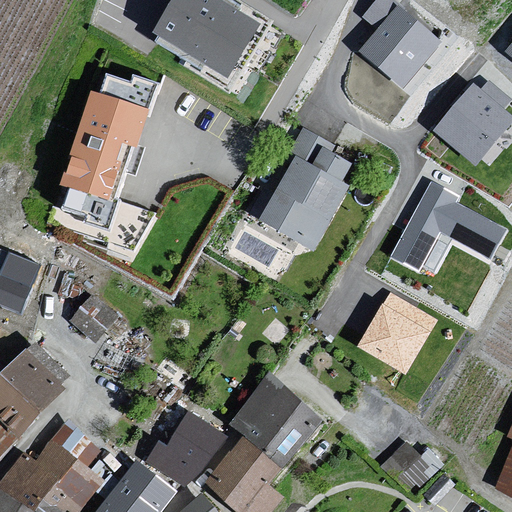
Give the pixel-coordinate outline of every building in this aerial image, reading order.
[(178,0),(153,39),(237,85),(267,27),(223,0),(178,0)] [(400,0),(374,0),(363,12),(381,29),(361,50),(403,89),(446,42),(400,0)] [(476,167),(511,132),(511,102),(487,77),(437,127),(476,167)] [(66,213),(124,240),(161,105),(105,86),(66,213)] [(364,163),(306,129),(294,150),(308,158),(274,222),(327,254),(365,187),(357,182),(364,163)] [(433,182),(391,258),(419,273),(441,233),(494,262),(511,231),(459,203),(462,198),(433,182)] [(46,269),(11,250),(0,287),(0,308),(34,324),(46,269)] [(128,322),(99,298),(76,325),(104,355),(128,322)] [(383,309),(363,345),(408,370),(427,334),(383,309)] [(80,393),(40,356),(0,391),(0,410),(34,444),(80,393)] [(248,448),(198,417),(174,457),(216,484),(245,511),(287,511),(296,501),(282,491),(296,472),(337,423),(280,377),(239,428),(254,439),(248,448)] [(0,511),(81,511),(104,483),(87,471),(98,455),(62,430),(37,465),(27,460),(0,494),(0,511)] [(511,433),(509,439),(511,440),(511,460),(500,490),(511,497),(511,433)] [(408,443),(382,467),(409,497),(444,465),(430,451),(422,458),(408,443)] [(138,469),(104,511),(156,511),(171,493),(138,469)] [(217,511),(201,494),(181,511),(217,511)]
